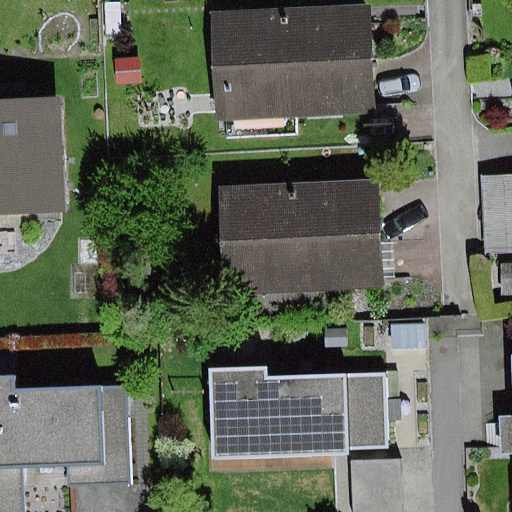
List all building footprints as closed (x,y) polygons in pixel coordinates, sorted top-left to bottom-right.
[(370,8),(214,16),(220,128),(376,119),(370,8)] [(139,59),(114,61),(116,87),(141,85),(139,59)] [(67,110),(0,111),(0,215),(70,214),(67,110)] [(511,176),(479,178),(484,253),(511,251),(511,176)] [(374,180),(216,187),(220,290),(379,284),(374,180)] [(511,265),(499,266),(501,298),(511,297),(511,265)] [(261,370),(206,371),(209,458),(385,453),(383,375),(262,379),(261,370)] [(14,377),(0,377),(0,511),(21,511),(20,468),(65,466),(66,487),(129,485),(126,385),(15,389),(14,377)] [(405,511),(402,459),(350,462),(352,511),(405,511)]
